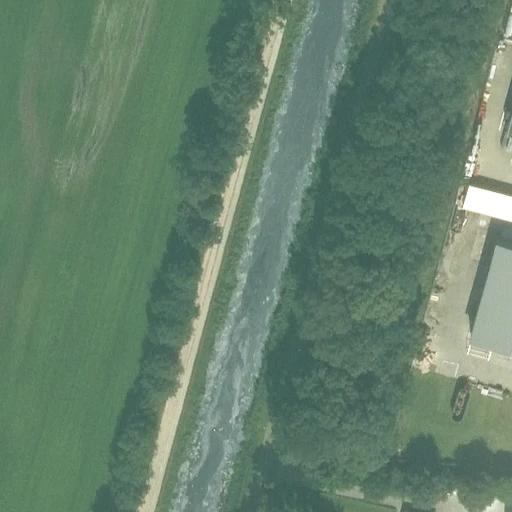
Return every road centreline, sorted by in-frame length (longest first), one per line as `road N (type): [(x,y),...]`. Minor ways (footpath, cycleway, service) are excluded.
road 1 (track): [(138,511),(277,0)]
road 2 (unclassified): [(257,511),(375,0)]
